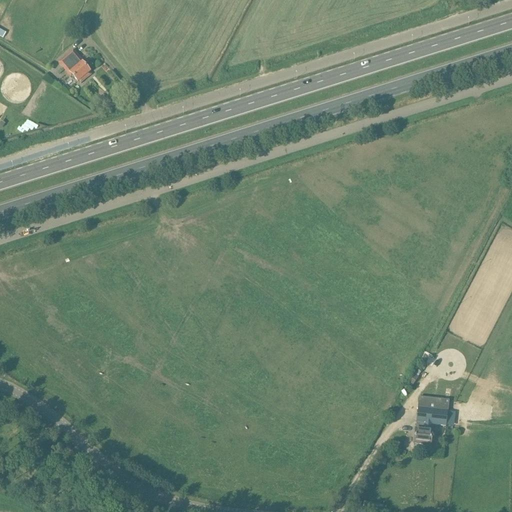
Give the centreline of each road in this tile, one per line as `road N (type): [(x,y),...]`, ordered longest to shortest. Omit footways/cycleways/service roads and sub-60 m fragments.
road 1 (primary): [(511,21),(0,184)]
road 2 (unclassified): [(511,3),(0,165)]
road 3 (unclassified): [(0,241),(511,80)]
road 4 (primary): [(0,214),(511,54)]
road 5 (unclassified): [(0,385),(134,485),(223,511)]
